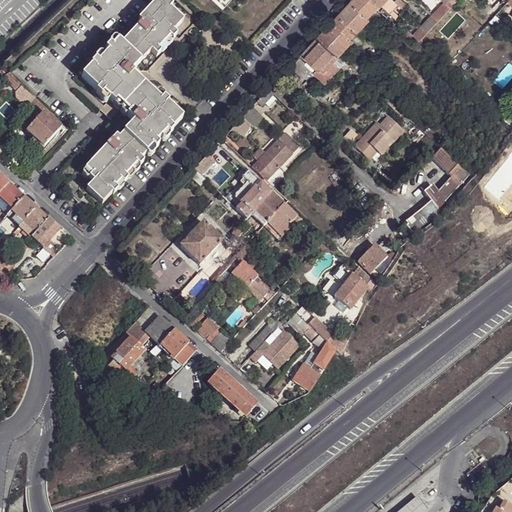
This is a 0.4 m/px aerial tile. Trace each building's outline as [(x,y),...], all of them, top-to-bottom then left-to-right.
[(142,161),(148,155),(152,150),(153,151),(155,152),(159,148),(157,145),(167,135),(169,137),(174,132),(173,131),(183,121),(167,106),(163,103),(164,102),(157,94),(154,97),(131,75),(150,54),(156,59),(161,54),(158,51),(169,39),(172,42),(176,37),(173,33),(183,23),(169,10),(172,7),(168,2),(165,5),(159,0),(157,0),(138,21),(141,24),(121,46),(118,43),(98,65),(94,63),(90,67),(92,68),(81,79),(97,93),(95,95),(100,99),(106,94),(111,98),(123,109),(125,106),(132,113),(129,115),(122,109),(119,113),(111,122),(100,133),(110,143),(84,170),(91,177),(88,179),(93,184),(86,191),(103,206),(113,195),(114,196),(118,192),(116,189),(121,183),(124,186),(129,181),(126,178),(137,166),(140,169),(145,164),(142,161)] [(215,0),(229,11),(238,0),(226,0),(224,3),(220,0),(215,0)] [(351,0),(351,1),(368,16),(380,3),(376,0),(351,0)] [(395,1),(393,0),(385,0),(382,4),(390,10),(397,3),(395,1)] [(403,0),(395,0),(395,1),(397,3),(404,9),(408,5),(403,0)] [(344,8),(338,14),(358,31),(370,18),(368,16),(351,1),(344,8)] [(432,14),(438,20),(451,6),(444,1),(432,14)] [(390,13),(386,10),(383,13),(387,17),(385,20),(391,26),(397,19),(395,18),(390,13)] [(392,10),(390,13),(395,18),(398,14),(392,10)] [(329,24),(318,36),(338,55),(354,38),(352,37),(358,31),(338,14),(329,24)] [(421,25),(428,31),(438,20),(432,14),(421,25)] [(374,22),(370,18),(358,31),(362,35),(374,22)] [(397,19),(391,26),(398,32),(404,25),(397,19)] [(414,35),(415,36),(420,40),(428,31),(421,25),(421,24),(413,34),(414,35)] [(413,34),(407,29),(402,34),(409,40),(414,35),(413,34)] [(393,40),(383,30),(373,39),(381,46),(385,43),(387,46),(393,40)] [(360,45),(366,39),(362,35),(358,31),(352,37),(354,38),(360,45)] [(318,36),(303,52),(310,58),(318,67),(323,71),(333,60),(338,55),(318,36)] [(161,54),(172,42),(169,39),(158,51),(161,54)] [(362,50),(348,64),(357,72),(371,58),(365,52),(362,50)] [(304,64),(298,57),(289,67),(300,76),(308,67),(304,64)] [(310,58),(304,64),(308,67),(313,72),(318,67),(310,58)] [(341,67),(333,60),(323,71),(318,67),(313,72),(325,83),(341,67)] [(289,67),(280,77),(285,82),(290,87),(300,76),(289,67)] [(21,88),(7,74),(6,76),(3,79),(17,92),(21,88)] [(43,114),(46,111),(21,88),(17,92),(42,115),(43,114)] [(272,96),(267,91),(256,102),(261,107),(265,103),(272,96)] [(275,98),(272,96),(265,103),(268,105),(275,98)] [(117,111),(119,113),(122,109),(111,98),(99,110),(109,119),(117,111)] [(511,100),(500,114),(511,124),(511,100)] [(328,111),(321,105),(315,111),(322,118),(328,111)] [(123,109),(122,109),(129,115),(132,113),(125,106),(123,109)] [(251,107),(241,118),(249,126),(253,129),(263,119),(257,113),(251,107)] [(111,122),(119,113),(117,111),(109,119),(111,122)] [(43,149),(61,130),(49,119),(43,114),(42,115),(36,122),(27,131),(25,132),(34,140),(43,149)] [(61,130),(63,127),(51,116),(49,119),(61,130)] [(27,131),(36,122),(31,117),(22,127),(27,131)] [(365,142),(378,153),(382,157),(404,132),(388,117),(380,126),(365,142)] [(234,127),(231,130),(242,137),(249,126),(241,118),(234,127)] [(360,141),(376,155),(378,153),(365,142),(380,126),(376,123),(360,141)] [(424,133),(437,145),(445,138),(431,125),(424,133)] [(285,133),(266,154),(280,167),(299,147),(285,133)] [(39,152),(43,149),(34,140),(30,143),(39,152)] [(370,162),(376,155),(360,141),(354,147),(370,162)] [(211,150),(201,162),(206,168),(217,156),(211,150)] [(258,162),(251,168),(266,182),(280,167),(266,154),(264,154),(259,150),(252,157),(258,162)] [(432,160),(442,151),(441,150),(435,155),(432,159),(431,160),(432,160)] [(469,176),(442,151),(432,160),(451,178),(460,186),(469,176)] [(129,181),(140,169),(137,166),(126,178),(129,181)] [(194,169),(188,175),(200,187),(206,180),(194,169)] [(241,203),(236,209),(246,219),(251,215),(271,193),(248,172),(242,178),(246,183),(235,195),(235,197),(235,198),(241,203)] [(2,178),(0,176),(0,194),(4,189),(9,184),(2,178)] [(460,186),(451,178),(437,194),(445,203),(460,186)] [(118,192),(124,186),(121,183),(116,189),(118,192)] [(16,190),(9,184),(4,189),(11,195),(16,190)] [(408,226),(406,227),(411,234),(413,235),(421,228),(421,229),(441,213),(439,210),(445,203),(437,194),(432,187),(424,193),(431,202),(419,212),(415,215),(410,219),(406,223),(408,226)] [(24,198),(16,190),(11,195),(4,189),(0,194),(0,198),(13,210),(24,198)] [(271,193),(251,215),(263,227),(267,222),(284,205),(271,193)] [(36,209),(24,198),(13,210),(11,212),(18,218),(21,221),(23,223),(36,209)] [(235,198),(230,204),(236,209),(241,203),(235,198)] [(284,205),(267,222),(280,234),(297,217),(284,205)] [(48,219),(36,209),(23,223),(35,234),(48,219)] [(251,215),(246,219),(260,231),(263,227),(251,215)] [(21,221),(18,218),(14,223),(16,225),(19,228),(22,225),(23,223),(21,221)] [(60,230),(48,219),(35,234),(31,238),(40,246),(43,249),(53,258),(57,255),(55,253),(58,249),(50,242),(60,230)] [(35,234),(23,223),(22,225),(19,228),(31,238),(35,234)] [(203,223),(180,247),(199,266),(222,242),(203,223)] [(14,234),(19,228),(16,225),(10,231),(14,234)] [(411,234),(406,227),(400,232),(405,239),(411,234)] [(377,248),(387,257),(394,251),(384,241),(377,248)] [(387,258),(387,257),(377,248),(374,245),(366,254),(362,258),(358,262),(371,275),(373,273),(387,258)] [(248,252),(244,248),(236,257),(240,261),(248,252)] [(392,262),(395,256),(392,253),(387,257),(387,258),(392,262)] [(235,257),(229,263),(231,264),(237,270),(243,264),(240,261),(236,257),(235,257)] [(380,280),(392,262),(387,258),(373,273),(378,277),(380,280)] [(233,275),(237,270),(231,264),(225,270),(224,269),(212,281),(219,288),(226,282),(228,279),(233,275)] [(243,264),(237,270),(233,275),(228,279),(230,282),(243,293),(248,289),(258,278),(257,277),(248,269),(243,264)] [(252,265),(248,269),(257,277),(260,274),(252,265)] [(350,311),(368,288),(366,287),(361,283),(363,280),(354,273),(343,265),(336,275),(346,283),(342,289),(331,280),(323,290),(338,302),(348,309),(350,311)] [(376,285),(358,267),(354,273),(363,280),(368,284),(366,287),(368,288),(372,291),(376,285)] [(263,282),(258,278),(248,289),(262,301),(266,296),(270,300),(276,294),(263,282)] [(228,284),(226,282),(219,288),(216,292),(220,296),(230,285),(228,284)] [(344,313),(348,309),(338,302),(335,307),(344,313)] [(336,350),(341,355),(349,340),(344,338),(340,341),(315,318),(314,318),(303,307),(297,314),(312,327),(316,332),(336,350)] [(149,309),(136,323),(137,324),(140,327),(147,333),(160,319),(149,309)] [(331,358),(336,350),(316,332),(312,327),(297,314),(288,323),(302,337),(305,334),(307,332),(315,339),(313,342),(324,349),(319,356),(311,369),(320,375),(331,358)] [(199,315),(189,325),(194,329),(203,319),(199,315)] [(245,327),(252,319),(250,316),(242,324),(243,325),(245,327)] [(221,353),(232,341),(208,318),(196,331),(221,353)] [(161,346),(174,331),(160,319),(147,333),(161,346)] [(250,346),(255,351),(265,341),(272,334),(281,324),(275,319),(250,346)] [(147,333),(140,327),(130,338),(137,344),(147,333)] [(175,359),(189,345),(174,331),(161,346),(175,359)] [(300,347),(285,332),(278,340),(271,347),(265,341),(255,351),(249,358),(255,363),(263,355),(278,369),(286,361),(285,359),(287,357),(289,358),(300,347)] [(315,339),(307,332),(305,334),(313,342),(315,339)] [(265,341),(271,347),(278,340),(272,334),(265,341)] [(144,351),(137,344),(130,338),(111,358),(114,361),(118,365),(125,371),(130,366),(144,351)] [(197,351),(189,345),(175,359),(183,366),(197,351)] [(311,369),(319,356),(314,352),(305,364),(311,369)] [(114,361),(108,367),(112,371),(118,365),(114,361)] [(320,375),(311,369),(305,364),(294,380),(310,390),(320,375)] [(102,377),(115,382),(125,371),(118,365),(112,371),(108,367),(106,366),(99,374),(102,377)] [(115,382),(127,386),(137,375),(130,366),(125,371),(115,382)] [(212,382),(219,375),(216,372),(208,379),(212,382)] [(256,405),(221,373),(219,375),(212,382),(211,385),(246,416),(256,405)] [(279,401),(281,403),(289,395),(291,395),(286,391),(279,401)] [(289,395),(281,403),(286,407),(297,400),(291,395),(289,395)] [(427,511),(428,511),(417,497),(398,511),(427,511)] [(511,511),(511,506),(504,501),(503,503),(499,500),(494,508),(495,508),(493,511),(511,511)]
